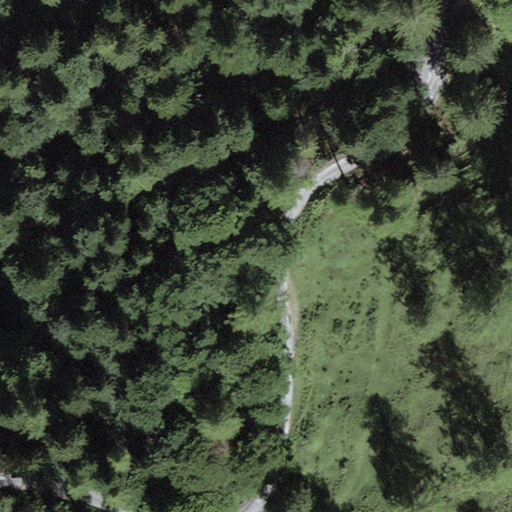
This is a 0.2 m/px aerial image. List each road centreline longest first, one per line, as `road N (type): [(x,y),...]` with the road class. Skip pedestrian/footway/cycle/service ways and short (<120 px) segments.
road 1 (unclassified): [(255,511),(273,483),(281,445),(281,232),(308,190),(427,104),(436,85),(441,0)]
road 2 (unclassified): [(0,483),(40,485),(119,511)]
